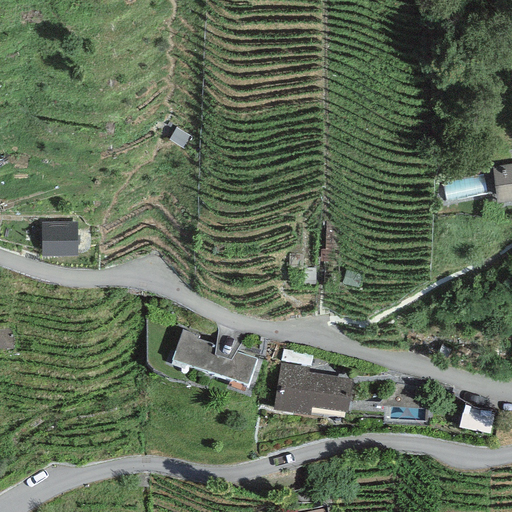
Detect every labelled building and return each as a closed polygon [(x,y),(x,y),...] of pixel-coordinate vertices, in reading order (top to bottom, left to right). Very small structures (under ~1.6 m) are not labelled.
[(511,163),(493,166),(497,201),(511,198),(511,163)] [(447,202),(487,201),(486,179),(446,180),(447,202)] [(44,230),(42,252),(75,254),(77,232),(44,230)] [(362,275),(346,269),(341,282),(357,288),(362,275)] [(199,337),(183,331),(172,363),(248,389),(257,362),(197,341),(199,337)] [(309,370),(280,365),(273,416),(309,421),(311,413),(347,419),(353,382),(309,376),(309,370)]
